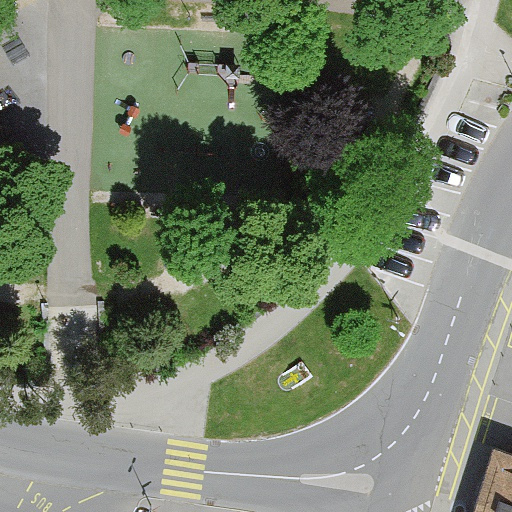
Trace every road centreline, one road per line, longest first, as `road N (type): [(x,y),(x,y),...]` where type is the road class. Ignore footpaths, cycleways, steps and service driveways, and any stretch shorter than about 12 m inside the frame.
road 1 (residential): [(380,460),(329,475),(230,475),(0,439)]
road 2 (residential): [(511,186),(478,248),(434,384),(380,460)]
